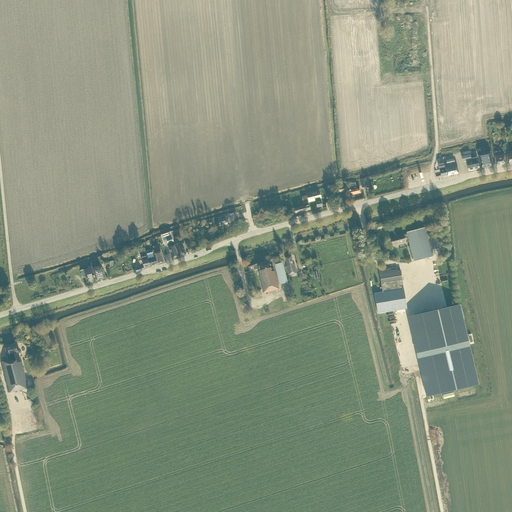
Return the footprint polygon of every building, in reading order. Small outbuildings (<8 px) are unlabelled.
[(504,154),(501,155),(500,151),(494,152),(494,154),(495,156),(496,165),(497,166),(506,164),(504,154)] [(481,169),(493,167),(490,153),(486,154),(486,155),(479,156),(481,169)] [(476,154),(471,155),(474,170),(480,169),(478,162),(478,160),(476,161),(475,159),(477,159),(476,154)] [(469,161),(469,163),(467,164),(469,172),(474,170),(471,155),(463,157),(464,162),(469,161)] [(447,176),(459,173),(457,164),(445,167),(446,168),(445,168),(444,164),(438,165),(439,168),(439,170),(440,170),(442,176),(447,175),(447,176)] [(351,195),(360,193),(359,186),(355,187),(355,183),(349,184),(349,186),(350,190),(351,195)] [(351,195),(350,190),(349,186),(346,186),(337,188),(338,192),(341,192),(342,196),(344,195),(345,197),(351,195)] [(319,192),(307,195),(309,202),(315,200),(317,208),(322,206),(319,192)] [(301,197),(299,198),(299,195),(291,197),(292,200),(293,200),(295,208),(294,208),(295,213),(310,210),(306,196),(301,197)] [(392,246),(399,244),(400,247),(404,246),(403,243),(405,243),(405,242),(409,241),(414,261),(432,257),(425,228),(406,233),(407,234),(403,235),(390,238),(392,246)] [(167,245),(173,243),(170,232),(161,235),(163,241),(166,240),(167,245)] [(432,250),(441,247),(438,235),(429,238),(432,250)] [(181,241),(174,243),(179,257),(185,254),(183,248),(185,247),(184,243),(182,244),(181,241)] [(172,259),(178,257),(174,244),(168,247),(172,259)] [(149,266),(147,258),(145,252),(144,248),(139,249),(139,248),(135,249),(137,255),(137,256),(140,255),(141,260),(144,268),(149,266)] [(155,250),(153,250),(154,255),(155,255),(158,264),(163,262),(160,251),(156,253),(155,250)] [(147,254),(146,254),(148,258),(147,258),(149,266),(157,264),(155,256),(154,256),(153,255),(152,252),(151,252),(147,254)] [(287,275),(296,273),(294,264),(293,265),(291,256),(285,257),(287,266),(285,266),(287,275)] [(278,289),(278,286),(271,261),(256,265),(253,266),(254,270),(257,269),(263,293),(278,289)] [(279,284),(287,282),(282,263),(274,265),(279,284)] [(95,281),(95,280),(93,274),(91,266),(88,267),(88,268),(80,271),(82,276),(84,277),(85,277),(87,283),(95,281)] [(96,281),(104,278),(103,274),(104,274),(102,269),(101,270),(100,266),(92,268),(96,281)] [(379,270),(382,292),(374,293),(377,314),(407,309),(400,270),(397,271),(396,267),(379,270)] [(459,305),(414,315),(433,396),(478,385),(459,305)] [(8,393),(27,388),(21,362),(20,362),(19,357),(18,357),(17,353),(19,352),(17,345),(5,348),(6,355),(7,355),(8,360),(1,362),(8,393)]
